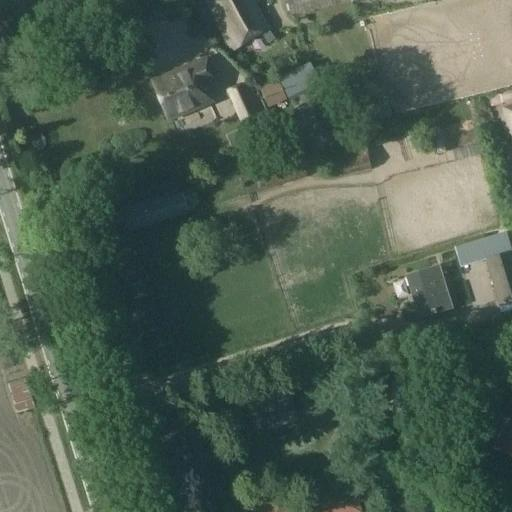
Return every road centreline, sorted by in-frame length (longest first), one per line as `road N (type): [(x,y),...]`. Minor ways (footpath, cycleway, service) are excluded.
road 1 (unknown): [(66,391),(288,329),(436,310),(465,300),(474,281),(467,259)]
road 2 (tertiary): [(104,511),(0,182)]
road 3 (unclassified): [(0,40),(117,0)]
